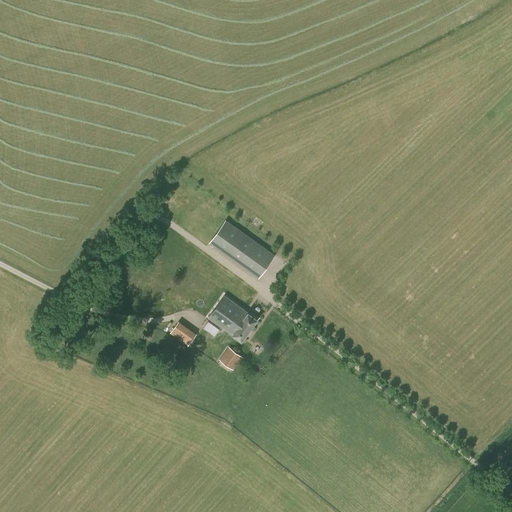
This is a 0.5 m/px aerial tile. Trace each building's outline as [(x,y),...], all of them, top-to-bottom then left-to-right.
[(225,219),(208,243),(258,278),(275,255),(225,219)] [(209,318),(227,332),(231,326),(232,326),(235,322),(234,321),(243,310),(225,296),(209,318)] [(231,326),(227,332),(242,342),(258,320),(243,310),(234,321),(235,322),(232,326),(231,326)] [(179,322),(170,333),(178,338),(186,327),(179,322)] [(220,360),(234,370),(243,357),(229,347),(220,360)]
